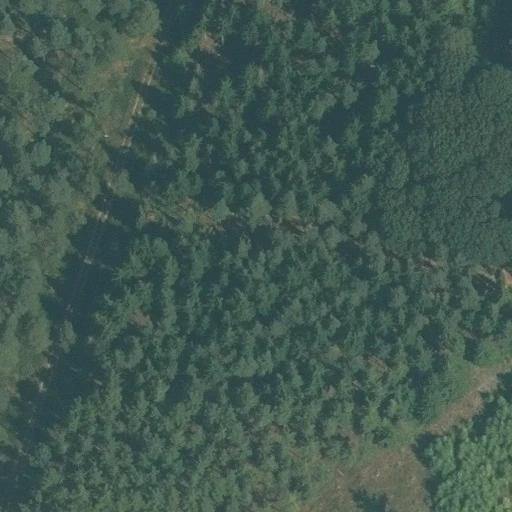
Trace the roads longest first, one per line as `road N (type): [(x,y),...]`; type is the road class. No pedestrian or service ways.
road 1 (track): [(173,0),(2,511)]
road 2 (track): [(0,46),(158,43)]
